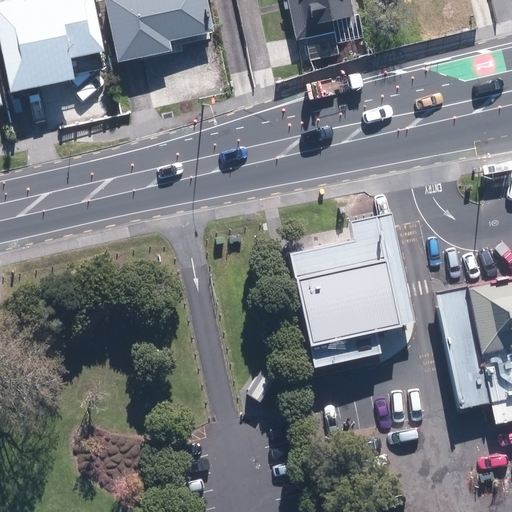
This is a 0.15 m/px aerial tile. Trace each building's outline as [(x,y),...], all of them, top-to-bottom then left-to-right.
[(0,0),(0,5),(16,91),(81,79),(77,57),(109,51),(99,0),(0,0)] [(211,0),(109,0),(122,61),(175,50),(176,50),(174,40),(218,31),(211,0)] [(290,0),(298,38),(349,28),(346,17),(356,15),(353,0),(290,0)] [(0,104),(9,103),(0,60),(0,104)] [(415,318),(391,209),(351,218),(355,234),(294,247),(318,360),(384,346),(379,325),(415,318)] [(511,275),(450,289),(436,293),(461,409),(491,402),(495,424),(511,420),(511,275)] [(247,390),(261,399),(274,379),(260,370),(247,390)] [(0,511),(56,511),(51,479),(67,476),(57,427),(40,430),(33,394),(0,400),(0,511)]
